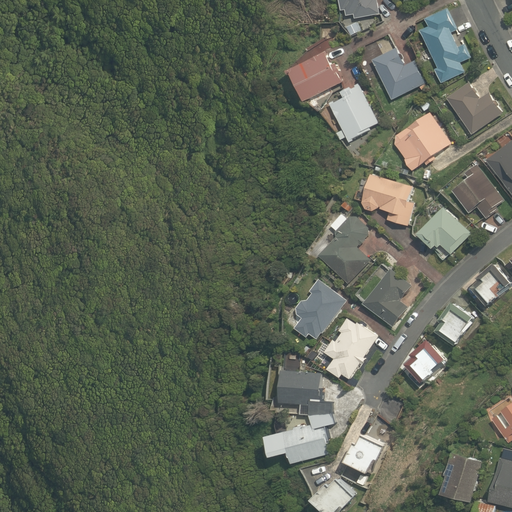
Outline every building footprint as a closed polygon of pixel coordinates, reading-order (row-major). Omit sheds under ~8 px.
[(342,0),(344,9),(348,8),(349,15),(357,13),(358,18),(382,13),(379,0),(342,0)] [(461,29),(451,8),(429,18),(432,25),(423,29),(441,67),(438,69),(444,83),(468,72),(463,62),(474,57),(468,43),(462,46),(455,31),(461,29)] [(400,47),(375,59),(395,99),(429,83),(418,60),(410,64),(400,47)] [(329,52),(294,69),(309,99),(345,81),(341,73),(344,72),(339,62),(335,64),(329,52)] [(337,100),(333,102),(353,142),(357,140),(356,138),(374,129),(373,127),(382,122),(362,82),(357,84),(358,86),(354,88),(353,86),(343,91),(346,97),(337,102),(337,100)] [(473,82),(451,97),(476,133),(506,112),(492,91),(483,98),(482,97),(483,97),(473,82)] [(455,143),(434,111),(401,134),(400,143),(409,158),(408,158),(417,170),(455,143)] [(511,142),(490,159),(511,188),(511,142)] [(481,206),(489,217),(501,208),(500,206),(509,200),(481,163),(468,173),(471,177),(455,189),(473,213),(481,206)] [(384,206),(383,208),(392,211),(390,220),(412,226),(419,202),(413,200),(417,185),(374,173),(366,202),(369,208),(376,210),(382,207),(383,206),(384,206)] [(457,254),(477,233),(450,206),(424,232),(438,248),(442,244),(444,246),(447,244),(457,254)] [(340,236),(322,254),(351,282),(373,259),(360,246),(363,243),(364,244),(368,240),(367,239),(373,233),(372,227),(360,216),(354,215),(339,230),(340,236)] [(511,276),(499,262),(482,277),(484,279),(477,286),(493,305),(503,296),(504,296),(511,288),(511,276)] [(404,300),(416,284),(395,267),(367,303),(396,326),(412,306),(404,300)] [(350,300),(322,279),(313,291),(316,292),(310,299),(305,300),(300,307),(300,313),(306,317),(298,327),(310,336),(313,333),(320,338),(325,332),(326,333),(350,300)] [(479,315),(458,300),(445,319),(447,320),(441,330),(461,344),(469,333),(470,333),(478,320),(477,318),(479,315)] [(368,357),(382,335),(361,321),(361,323),(351,317),(350,320),(348,318),(333,341),(334,342),(328,351),(337,358),(331,368),(344,377),(346,373),(353,378),(364,361),(366,363),(369,358),(368,357)] [(412,363),(428,381),(438,372),(438,373),(452,361),(450,359),(452,358),(434,338),(416,353),(419,357),(412,363)] [(324,387),(325,372),(287,369),(284,401),(304,403),(303,414),(313,414),(315,424),(307,426),(307,424),(297,427),(297,428),(273,434),(278,455),(293,451),(296,463),(334,453),(331,442),(333,442),(329,424),(338,422),(336,412),(337,401),(326,400),(327,388),(324,387)] [(511,402),(502,409),(511,423),(507,426),(498,414),(492,418),(509,442),(511,440),(511,402)] [(365,442),(361,440),(352,459),(376,473),(391,444),(369,432),(365,442)] [(483,461),(452,451),(445,474),(447,475),(441,493),(471,502),(483,461)] [(511,460),(501,457),(489,500),(511,506),(511,460)] [(338,484),(335,481),(320,497),(336,511),(345,511),(363,494),(345,476),(338,484)]
